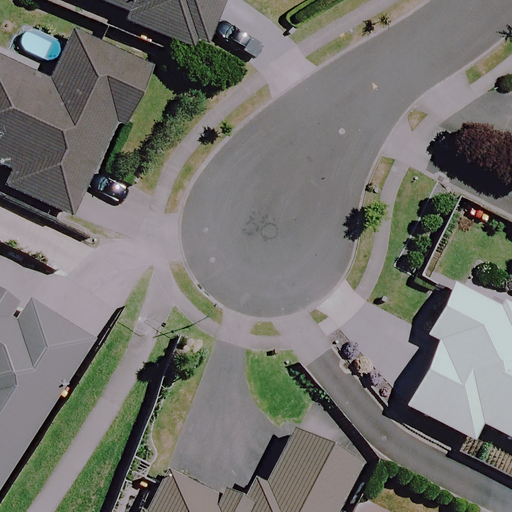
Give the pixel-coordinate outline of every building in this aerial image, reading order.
[(84,0),(123,16),(120,23),(199,56),(222,0),(84,0)] [(159,77),(74,36),(57,72),(0,44),(0,169),(8,174),(1,189),(69,221),(116,124),(133,132),(159,77)] [(511,156),(511,86),(471,106),(459,129),(511,156)] [(511,312),(454,284),(426,341),(436,346),(403,412),(470,445),(478,429),(511,446),(511,312)] [(0,501),(87,338),(25,304),(20,313),(0,302),(0,501)] [(279,376),(214,344),(156,463),(167,468),(145,511),(334,511),(359,463),(260,413),(279,376)]
